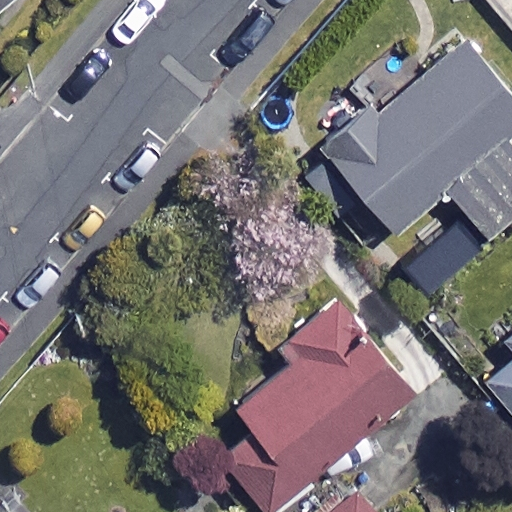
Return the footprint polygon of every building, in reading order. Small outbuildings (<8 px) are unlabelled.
[(0,0),(0,19),(24,0),(0,0)] [(511,133),(511,95),(473,45),(334,153),(393,230),(450,185),(488,235),(511,216),(511,147),(505,139),(511,133)] [(415,394),(344,300),(284,345),(297,362),(240,405),(259,430),(227,454),(266,506),(415,394)] [(511,323),(506,329),(511,335),(511,355),(486,378),(511,409),(511,323)] [(373,511),(361,494),(335,511),(373,511)]
